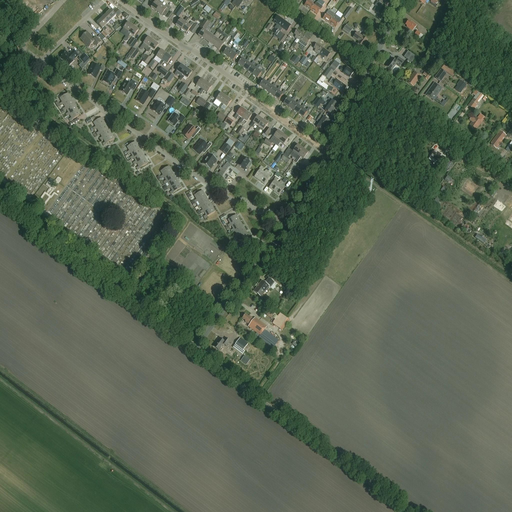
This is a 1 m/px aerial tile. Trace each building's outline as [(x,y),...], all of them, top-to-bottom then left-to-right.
[(162,5),(163,3),(158,0),(149,0),(150,0),(155,4),(152,8),(157,12),(162,5)] [(192,8),(195,6),(199,3),(197,0),(193,3),(190,5),(192,8)] [(237,6),(236,7),(237,8),(239,9),(245,1),(242,0),(241,0),(239,2),(237,6)] [(311,10),(317,2),(315,5),(313,4),(314,3),(309,0),(308,0),(305,6),(311,10)] [(368,0),(365,0),(362,4),(369,10),(374,4),(368,0)] [(317,2),(311,10),(318,15),(321,9),(323,7),(323,6),(325,3),(321,1),(319,4),(317,2)] [(381,15),(385,9),(381,6),(382,4),(378,1),(375,5),(377,7),(374,11),(381,15)] [(162,5),(157,12),(162,15),(165,17),(172,8),(167,4),(165,7),(162,5)] [(185,9),(180,6),(174,14),(179,18),(185,9)] [(349,7),(342,17),(346,20),(353,10),(349,7)] [(116,21),(114,19),(117,16),(119,18),(123,14),(117,8),(113,12),(111,10),(107,14),(112,20),(115,23),(116,21)] [(330,23),(336,15),(335,14),(338,11),(334,8),(333,10),(331,9),(331,11),(330,10),(327,14),(324,19),(330,23)] [(108,24),(112,20),(107,14),(102,19),(107,24),(108,24)] [(336,15),(330,23),(336,28),(340,23),(343,19),(336,15)] [(275,36),(285,21),(279,16),(275,20),(277,22),(276,23),(278,25),(275,28),(276,28),(273,32),(276,34),(274,36),(275,36)] [(97,23),(103,30),(104,30),(105,31),(107,29),(105,27),(107,24),(102,19),(102,18),(97,23)] [(187,23),(190,19),(188,18),(185,22),(181,19),(177,26),(182,30),(187,23)] [(205,30),(210,23),(209,22),(209,23),(205,20),(200,27),(203,30),(199,36),(204,40),(209,33),(205,30)] [(285,21),(275,36),(277,37),(278,36),(283,29),(288,32),(292,26),(285,21)] [(412,31),(417,26),(411,22),(411,23),(409,21),(406,25),(407,27),(412,31)] [(129,33),(134,27),(128,22),(123,29),(121,31),(124,33),(125,31),(129,33)] [(187,23),(182,30),(187,33),(194,24),(192,22),(190,25),(187,23)] [(196,24),(190,31),(195,34),(200,27),(196,24)] [(343,30),(349,35),(354,29),(347,24),(343,30)] [(129,40),(129,38),(132,35),(135,37),(140,30),(134,26),(134,27),(129,33),(124,40),(127,42),(128,41),(129,40)] [(294,51),(305,35),(298,30),(295,34),(297,36),(296,37),(298,39),(291,49),(294,51)] [(423,36),(421,34),(417,31),(414,37),(415,38),(416,37),(420,40),(423,36)] [(235,48),(239,42),(237,40),(240,36),(240,35),(240,34),(237,32),(236,33),(233,37),(232,38),(235,41),(233,44),(234,45),(233,47),(234,48),(232,51),(228,48),(224,54),(229,58),(233,52),(234,52),(236,49),(235,48)] [(95,40),(88,33),(81,39),(84,43),(83,43),(89,48),(93,44),(97,48),(102,43),(97,38),(95,40)] [(209,33),(204,40),(209,44),(214,37),(209,33)] [(357,33),(354,37),(360,42),(358,44),(363,47),(368,41),(357,33)] [(220,40),(215,47),(220,51),(225,44),(224,44),(228,39),(228,40),(230,37),(225,34),(223,36),(225,38),(222,42),(220,40)] [(284,34),(279,41),(283,44),(288,37),(284,34)] [(305,35),(294,51),(295,49),(296,49),(298,50),(302,44),(306,48),(309,44),(308,44),(311,40),(305,35)] [(147,51),(155,41),(149,37),(141,48),(144,50),(145,49),(147,51)] [(214,37),(209,44),(215,47),(220,40),(214,37)] [(133,49),(138,42),(133,38),(128,45),(133,49)] [(155,51),(160,45),(155,41),(147,51),(150,52),(152,49),(155,51)] [(320,55),(324,49),(317,44),(314,48),(316,50),(315,52),(320,55)] [(129,55),(132,57),(135,59),(139,53),(133,49),(129,55)] [(324,49),(320,55),(325,58),(326,57),(328,58),(331,53),(324,49)] [(163,61),(167,54),(162,50),(155,60),(158,62),(160,59),(163,61)] [(404,56),(409,60),(407,62),(410,65),(417,57),(409,50),(404,56)] [(65,61),(70,66),(75,61),(80,56),(75,51),(72,54),(71,55),(68,52),(62,58),(63,59),(64,61),(65,61)] [(233,52),(229,58),(234,61),(238,56),(239,56),(241,53),(239,51),(237,54),(234,52),(233,52)] [(89,59),(84,54),(79,59),(84,64),(89,59)] [(163,65),(165,62),(168,64),(172,58),(167,54),(163,61),(160,64),(163,65)] [(292,60),(297,64),(301,59),(295,55),(292,60)] [(147,56),(143,62),(147,65),(152,59),(147,56)] [(243,59),(238,64),(243,68),(247,62),(248,63),(251,60),(249,58),(246,61),(243,59)] [(392,58),(386,67),(395,74),(397,73),(398,72),(399,71),(399,70),(400,69),(399,68),(402,65),(403,65),(405,62),(399,58),(397,62),(392,58)] [(148,66),(152,69),(156,62),(152,59),(148,66)] [(127,65),(121,61),(118,64),(125,69),(127,65)] [(247,62),(243,68),(248,72),(252,66),(253,67),(256,63),(254,62),(251,65),(248,63),(247,62)] [(94,65),(89,75),(96,79),(101,71),(104,72),(106,67),(103,65),(102,68),(94,65)] [(183,75),(188,69),(182,65),(175,74),(178,76),(180,73),(183,75)] [(252,66),(248,72),(253,75),(257,70),(258,70),(260,67),(258,65),(256,69),(253,67),(252,66)] [(454,76),(456,72),(444,65),(442,69),(454,76)] [(350,78),(354,73),(348,68),(346,70),(343,67),(341,70),(344,73),(350,78)] [(159,73),(165,77),(166,78),(169,73),(163,68),(159,73)] [(329,79),(335,72),(329,68),(324,75),(327,78),(329,79)] [(183,80),(185,77),(188,79),(193,73),(188,69),(183,75),(180,79),(183,80)] [(257,70),(253,75),(258,79),(262,73),(263,74),(265,70),(263,69),(261,72),(258,70),(257,70)] [(441,83),(448,74),(442,69),(435,79),(441,83)] [(120,80),(123,73),(118,70),(115,75),(109,71),(103,82),(111,86),(114,81),(115,81),(117,78),(120,80)] [(413,87),(421,77),(415,72),(408,81),(410,82),(409,83),(413,87)] [(170,73),(165,80),(170,84),(175,77),(170,73)] [(202,90),(207,83),(202,79),(197,86),(202,90)] [(336,82),(333,79),(330,83),(343,92),(347,87),(338,80),(336,82)] [(264,81),(260,86),(265,90),(269,84),(270,85),(272,82),(270,80),(268,83),(264,81)] [(127,82),(121,92),(128,96),(132,90),(135,92),(139,84),(134,81),(131,85),(127,82)] [(461,94),(467,85),(460,81),(457,85),(458,86),(455,89),(461,94)] [(188,87),(183,83),(178,90),(183,94),(188,87)] [(202,94),(204,91),(208,93),(212,87),(207,83),(202,90),(200,93),(202,94)] [(269,84),(265,90),(270,93),(274,88),(275,88),(277,85),(275,84),(273,87),(270,85),(269,84)] [(426,96),(434,101),(442,89),(434,84),(426,96)] [(274,88),(270,93),(275,97),(279,91),(280,92),(282,88),(280,87),(278,90),(275,88),(274,88)] [(137,101),(144,105),(150,97),(153,99),(156,93),(151,90),(148,94),(143,91),(139,97),(140,97),(137,101)] [(279,91),(275,97),(280,100),(283,95),(284,95),(287,92),(285,91),(283,94),(280,92),(279,91)] [(469,106),(474,110),(484,97),(479,92),(469,106)] [(222,104),(227,97),(222,93),(217,100),(216,102),(221,105),(222,104)] [(69,94),(61,99),(63,102),(61,104),(62,106),(64,105),(64,104),(72,99),(69,94)] [(170,97),(166,104),(170,107),(175,100),(170,97)] [(227,97),(222,104),(228,108),(232,101),(227,97)] [(208,103),(201,98),(196,103),(204,108),(208,103)] [(288,98),(284,104),(289,107),(293,101),(294,102),(297,99),(295,98),(292,101),(288,98)] [(318,109),(323,102),(318,98),(313,105),(318,109)] [(329,106),(335,110),(338,105),(333,101),(334,100),(330,98),(329,100),(332,102),(330,105),(329,106)] [(66,108),(64,109),(65,111),(67,110),(67,109),(75,104),(72,99),(64,104),(64,105),(66,108)] [(293,101),(289,107),(294,111),(298,105),(299,106),(301,102),(299,101),(297,104),(294,102),(293,101)] [(166,107),(159,103),(153,111),(160,116),(166,107)] [(329,106),(330,105),(327,103),(325,105),(328,107),(326,111),(331,115),(335,110),(329,106)] [(69,113),(67,114),(68,116),(71,115),(70,115),(78,110),(75,104),(67,109),(67,110),(69,113)] [(298,105),(294,111),(299,114),(303,108),(304,109),(306,106),(304,105),(302,108),(299,106),(298,105)] [(243,119),(248,112),(242,108),(235,118),(237,119),(240,116),(243,119)] [(303,108),(299,114),(304,118),(308,112),(309,113),(311,109),(309,108),(307,111),(304,109),(303,108)] [(72,118),(70,119),(72,122),(74,120),(82,115),(78,110),(70,115),(71,115),(72,118)] [(242,124),(245,120),(248,122),(252,116),(248,112),(243,119),(240,122),(242,124)] [(221,113),(218,117),(224,122),(227,117),(221,113)] [(179,117),(175,114),(169,122),(175,127),(179,122),(182,124),(186,119),(181,115),(179,117)] [(485,118),(480,114),(477,118),(475,117),(474,119),(472,117),(469,120),(472,122),(469,125),(471,126),(470,127),(476,131),(485,118)] [(321,123),(327,127),(330,122),(325,118),(325,117),(322,115),(320,117),(320,116),(318,119),(322,122),(321,123)] [(259,126),(264,120),(258,116),(251,126),(253,128),(256,124),(259,126)] [(71,127),(80,121),(78,118),(69,124),(71,127)] [(103,118),(94,123),(97,127),(95,128),(96,131),(98,129),(98,128),(106,123),(103,118)] [(234,122),(229,118),(225,122),(231,126),(234,122)] [(323,132),(327,127),(321,123),(322,122),(318,119),(317,121),(320,124),(317,127),(323,132)] [(259,132),(262,128),(265,130),(269,124),(264,120),(259,126),(256,130),(259,132)] [(98,128),(98,129),(100,132),(98,134),(99,136),(101,134),(109,129),(106,123),(98,128)] [(197,131),(191,126),(183,135),(190,140),(195,133),(198,135),(202,130),(199,128),(197,131)] [(241,136),(246,130),(242,127),(237,133),(241,136)] [(101,134),(103,137),(101,139),(102,141),(104,140),(104,139),(112,134),(109,129),(101,134)] [(280,141),(284,135),(279,131),(274,137),(271,142),(267,139),(264,143),(270,147),(273,143),(276,146),(279,141),(280,141)] [(500,131),(492,143),(493,144),(492,145),(497,149),(506,136),(500,131)] [(106,143),(104,144),(105,146),(108,145),(107,144),(116,139),(112,134),(104,139),(104,140),(106,143)] [(278,147),(281,142),(285,145),(289,138),(284,135),(280,141),(279,141),(276,146),(278,147)] [(231,148),(234,143),(230,140),(227,145),(225,144),(220,150),(226,155),(231,148)] [(208,146),(202,141),(194,150),(201,155),(207,148),(209,150),(213,145),(211,143),(208,146)] [(136,142),(128,147),(130,151),(128,153),(129,155),(132,154),(131,153),(140,148),(136,142)] [(239,150),(243,145),(238,142),(235,147),(239,150)] [(299,155),(304,149),(299,145),(294,151),(291,155),(296,158),(299,155)] [(134,156),(131,158),(133,160),(135,159),(134,158),(143,153),(140,148),(131,153),(132,154),(134,156)] [(304,149),(299,155),(304,159),(309,152),(304,149)] [(278,162),(284,154),(281,151),(274,159),(278,162)] [(435,151),(431,156),(441,163),(445,157),(435,151)] [(143,153),(134,158),(135,159),(137,162),(134,163),(136,165),(138,164),(138,163),(146,158),(143,153)] [(210,155),(203,164),(211,170),(218,160),(210,155)] [(291,160),(285,155),(281,159),(288,164),(291,160)] [(242,157),(237,165),(244,170),(247,167),(249,168),(254,162),(249,159),(248,161),(242,157)] [(138,163),(138,164),(140,167),(138,168),(139,171),(141,169),(141,168),(149,164),(146,158),(138,163)] [(221,167),(220,169),(222,171),(222,170),(230,176),(234,171),(226,165),(223,169),(221,167)] [(261,169),(255,177),(260,181),(266,173),(265,172),(262,170),(264,168),(262,166),(260,169),(261,169)] [(443,204),(460,214),(485,177),(468,166),(443,204)] [(170,167),(162,172),(164,176),(162,177),(163,179),(165,178),(165,177),(173,172),(170,167)] [(218,172),(216,174),(218,176),(219,175),(227,181),(230,176),(222,170),(222,171),(220,174),(218,172)] [(266,173),(260,181),(265,184),(271,176),(267,174),(269,171),(267,170),(265,172),(266,173)] [(167,181),(165,182),(166,184),(168,183),(168,182),(176,177),(173,172),(165,177),(165,178),(167,181)] [(176,177),(168,182),(168,183),(170,186),(168,187),(169,190),(171,188),(179,183),(176,177)] [(276,180),(270,188),(275,191),(281,183),(280,183),(277,181),(279,179),(277,177),(275,179),(276,180)] [(281,183),(275,191),(280,195),(286,187),(282,184),(284,182),(282,181),(280,183),(281,183)] [(171,188),(173,191),(171,193),(172,195),(175,194),(174,193),(183,188),(179,183),(171,188)] [(472,224),(484,232),(508,194),(496,186),(472,224)] [(197,200),(195,201),(196,203),(199,202),(198,201),(207,196),(203,191),(195,196),(197,200)] [(439,195),(432,204),(436,206),(442,197),(439,195)] [(198,201),(199,202),(201,205),(198,206),(200,208),(202,207),(201,206),(210,201),(207,196),(198,201)] [(204,210),(201,211),(203,214),(205,212),(213,207),(210,201),(201,206),(202,207),(204,210)] [(207,215),(205,217),(206,219),(208,217),(216,212),(213,207),(205,212),(207,215)] [(511,214),(497,238),(511,247),(511,214)] [(231,224),(229,225),(230,227),(233,226),(232,225),(240,220),(237,215),(229,220),(231,224)] [(234,229),(232,230),(233,232),(235,231),(235,230),(243,225),(240,220),(232,225),(233,226),(234,229)] [(237,234),(235,236),(236,238),(239,236),(238,236),(246,231),(243,225),(235,230),(235,231),(237,234)] [(195,237),(194,237),(195,244),(199,244),(199,240),(203,239),(203,228),(194,229),(195,237)] [(240,239),(238,241),(239,243),(242,242),(241,241),(250,236),(246,231),(238,236),(239,236),(240,239)] [(477,235),(475,238),(483,244),(486,241),(477,235)] [(270,287),(271,288),(275,282),(270,278),(266,283),(262,281),(260,284),(258,283),(256,286),(257,287),(254,291),(255,292),(262,297),(270,287)] [(264,314),(272,319),(275,313),(268,308),(264,314)] [(272,322),(282,331),(290,321),(280,312),(272,322)] [(274,348),(280,340),(266,330),(268,327),(256,318),(255,319),(250,316),(250,317),(247,314),(244,318),(246,320),(246,321),(251,325),(249,327),(257,333),(256,335),(274,348)] [(227,347),(231,342),(226,339),(224,341),(221,338),(214,347),(220,351),(224,345),(227,347)] [(248,344),(240,338),(233,347),(241,353),(248,344)] [(246,365),(250,360),(244,356),(241,361),(246,365)]
